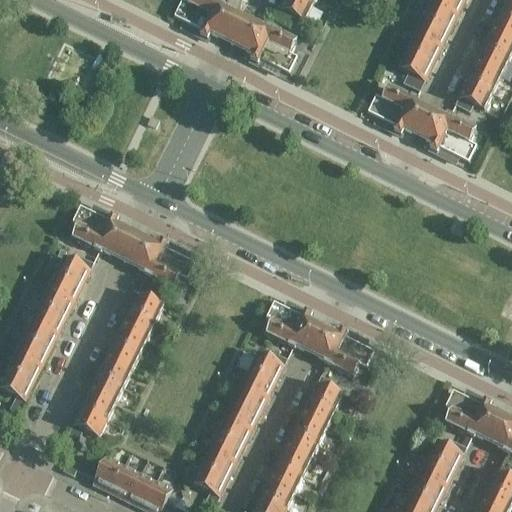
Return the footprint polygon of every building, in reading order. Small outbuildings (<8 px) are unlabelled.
[(297,46),(275,35),(276,34),(269,30),(268,33),(246,23),(224,11),(226,9),(218,6),(218,7),(204,0),(194,0),(190,9),(183,5),(175,21),(186,27),(183,32),(208,44),(211,39),(234,50),(254,60),(251,66),(276,78),(279,73),(290,78),(298,62),(291,58),(297,46)] [(304,25),(312,9),(295,0),(287,0),(285,6),(283,5),(279,12),(293,19),(304,25)] [(295,0),(312,9),(316,0),(295,0)] [(461,12),(465,4),(457,0),(436,0),(433,8),(459,21),(463,13),(461,12)] [(511,27),(511,7),(506,4),(503,12),(505,13),(500,21),(511,27)] [(455,29),(459,21),(433,8),(425,24),(449,36),(453,28),(455,29)] [(287,30),(293,19),(279,12),(278,11),(277,13),(273,23),(287,30)] [(511,47),(511,27),(500,21),(496,30),(494,29),(490,37),(511,47)] [(445,45),(449,36),(425,24),(417,40),(443,54),(447,46),(445,45)] [(509,66),(511,59),(511,47),(490,37),(487,44),(489,45),(484,54),(509,66)] [(439,61),(443,54),(417,40),(409,56),(433,69),(437,60),(439,61)] [(501,82),(509,66),(484,54),(480,62),(478,61),(474,69),(501,82)] [(429,77),(433,69),(409,56),(401,73),(410,77),(426,85),(427,86),(431,78),(429,77)] [(493,98),(501,82),(474,69),(471,77),(473,78),(468,86),(493,98)] [(420,96),(426,85),(410,77),(404,88),(420,96)] [(485,114),(493,98),(468,86),(464,94),(462,93),(458,101),(460,102),(476,110),(485,114)] [(476,134),(454,124),(455,123),(448,119),(447,121),(442,119),(435,116),(418,107),(419,105),(412,101),(412,102),(390,92),(384,104),(377,101),(369,117),(379,122),(377,128),(402,140),(405,135),(422,143),(433,149),(430,154),(456,167),(458,161),(469,167),(477,150),(470,147),(476,134)] [(81,118),(90,100),(77,94),(68,112),(81,118)] [(476,110),(460,102),(456,109),(472,117),(476,110)] [(151,119),(147,128),(156,132),(160,124),(151,119)] [(198,262),(163,245),(160,251),(139,241),(117,229),(120,223),(94,211),(92,216),(80,210),(79,212),(80,213),(74,226),(73,225),(72,227),(80,231),(73,245),(75,245),(76,244),(84,249),(96,254),(95,255),(102,259),(103,257),(126,268),(146,278),(145,280),(152,284),(153,283),(174,293),(181,281),(188,284),(198,262)] [(467,231),(455,225),(453,230),(450,234),(462,240),(465,235),(467,231)] [(90,276),(94,268),(80,261),(76,268),(90,276)] [(92,276),(90,276),(76,268),(65,263),(57,280),(82,292),(86,283),(88,284),(92,276)] [(77,300),(82,292),(57,280),(49,296),(76,309),(79,301),(77,300)] [(72,317),(76,309),(49,296),(41,312),(66,324),(70,316),(72,317)] [(156,329),(164,312),(137,299),(133,307),(135,308),(131,317),(156,329)] [(37,306),(28,301),(26,305),(35,309),(37,306)] [(35,309),(26,305),(25,308),(34,313),(35,309)] [(367,346),(342,333),(339,339),(326,332),(318,328),(310,325),(313,319),(288,307),(285,312),(275,307),(267,323),(274,327),(268,339),(289,350),(289,351),(296,354),(297,352),(312,360),(326,366),(325,369),(332,372),(332,371),(354,382),(360,369),(367,373),(375,357),(364,351),(367,346)] [(62,333),(66,324),(41,312),(33,328),(60,341),(63,334),(62,333)] [(148,345),(156,329),(131,317),(127,325),(125,324),(121,332),(148,345)] [(56,349),(60,341),(33,328),(25,344),(50,357),(54,348),(56,349)] [(140,361),(148,345),(121,332),(118,339),(119,340),(115,349),(140,361)] [(46,365),(50,357),(25,344),(17,361),(44,374),(48,366),(46,365)] [(132,377),(140,361),(115,349),(111,357),(109,356),(105,364),(132,377)] [(284,372),(288,364),(273,357),(270,364),(284,372)] [(284,372),(270,364),(259,359),(251,376),(275,388),(280,379),(282,380),(285,372),(284,372)] [(40,381),(44,374),(17,361),(9,377),(34,389),(38,380),(40,381)] [(124,393),(132,377),(105,364),(102,372),(103,373),(99,381),(124,393)] [(271,396),(275,388),(251,376),(243,392),(269,405),(273,397),(271,396)] [(30,397),(34,389),(9,377),(1,393),(17,401),(27,406),(28,406),(32,398),(30,397)] [(116,409),(124,393),(99,381),(95,390),(93,389),(89,396),(116,409)] [(333,396),(336,388),(322,381),(318,389),(333,396)] [(333,396),(318,389),(317,388),(313,396),(315,397),(311,405),(335,417),(343,401),(333,396)] [(266,412),(269,405),(243,392),(235,408),(259,420),(264,411),(266,412)] [(108,426),(116,409),(89,396),(86,404),(88,405),(83,414),(108,426)] [(511,424),(504,421),(490,413),(492,408),(467,396),(465,401),(455,396),(447,412),(454,416),(448,429),(470,439),(469,440),(475,443),(476,441),(492,449),(505,455),(504,457),(507,459),(498,477),(511,484),(511,424)] [(25,409),(27,406),(17,401),(15,405),(25,409)] [(23,413),(25,409),(15,405),(13,408),(23,413)] [(327,433),(335,417),(311,405),(307,414),(305,413),(301,420),(327,433)] [(21,417),(23,413),(13,408),(11,412),(21,417)] [(255,428),(259,420),(235,408),(227,424),(253,437),(257,429),(255,428)] [(21,417),(11,412),(10,416),(20,421),(21,417)] [(100,442),(108,426),(83,414),(79,422),(77,421),(73,429),(74,429),(84,434),(100,442)] [(20,421),(10,416),(8,419),(18,424),(20,421)] [(18,424),(8,419),(6,423),(16,428),(18,424)] [(319,449),(327,433),(301,420),(297,428),(299,429),(295,437),(319,449)] [(249,445),(253,437),(227,424),(219,440),(243,452),(248,444),(249,445)] [(84,434),(74,429),(72,433),(82,438),(84,434)] [(82,438),(72,433),(70,437),(80,442),(82,438)] [(78,445),(80,442),(70,437),(69,440),(78,445)] [(311,466),(319,449),(295,437),(291,446),(289,445),(285,453),(311,466)] [(78,445),(69,440),(67,444),(77,449),(78,445)] [(239,461),(243,452),(219,440),(211,456),(237,469),(241,462),(239,461)] [(77,449),(67,444),(65,448),(75,453),(77,449)] [(463,460),(467,453),(452,446),(449,453),(463,460)] [(75,453),(65,448),(63,452),(73,456),(75,453)] [(463,460),(449,453),(438,448),(430,464),(455,476),(459,468),(461,469),(465,461),(463,460)] [(303,482),(311,466),(285,453),(281,460),(283,461),(279,470),(303,482)] [(234,477),(237,469),(211,456),(203,472),(227,484),(232,476),(234,477)] [(112,497),(124,472),(107,464),(102,475),(97,484),(94,491),(102,495),(103,493),(112,497)] [(450,485),(455,476),(430,464),(422,480),(449,493),(452,486),(450,485)] [(69,478),(74,468),(68,465),(63,475),(69,478)] [(82,477),(87,467),(82,465),(79,470),(77,474),(77,475),(82,477)] [(88,480),(92,470),(87,467),(82,477),(88,480)] [(77,474),(79,470),(74,468),(69,478),(74,481),(77,475),(77,474)] [(95,476),(97,472),(92,470),(88,480),(92,482),(95,476)] [(295,498),(303,482),(279,470),(275,478),(273,477),(269,485),(295,498)] [(97,484),(102,475),(97,472),(95,476),(92,482),(97,484)] [(127,507),(140,480),(124,472),(112,497),(120,501),(119,503),(127,507)] [(223,493),(227,484),(203,472),(195,489),(211,497),(221,501),(221,502),(225,494),(223,493)] [(511,504),(511,484),(498,477),(496,476),(492,484),(494,485),(490,494),(511,504)] [(142,511),(144,511),(156,488),(140,480),(127,507),(135,511),(136,509),(142,511)] [(445,501),(449,493),(422,480),(414,497),(439,509),(443,500),(445,501)] [(283,511),(288,511),(295,498),(269,485),(265,493),(267,494),(263,502),(283,511)] [(164,511),(168,506),(173,496),(156,488),(144,511),(164,511)] [(486,511),(511,511),(511,510),(511,504),(490,494),(486,502),(484,501),(480,509),(486,511)] [(219,505),(221,501),(211,497),(209,500),(219,505)] [(436,511),(439,509),(414,497),(406,511),(436,511)] [(219,505),(209,500),(207,504),(217,509),(219,505)] [(283,511),(263,502),(259,510),(257,509),(255,511),(283,511)]
